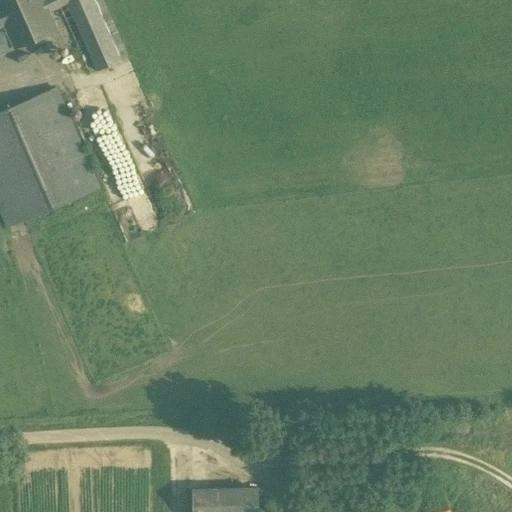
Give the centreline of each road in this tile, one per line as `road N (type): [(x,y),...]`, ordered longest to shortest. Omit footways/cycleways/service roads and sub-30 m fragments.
road 1 (residential): [(293,511),(249,466),(212,445),(149,434),(0,439)]
road 2 (track): [(511,482),(470,460),(419,454),(249,466)]
